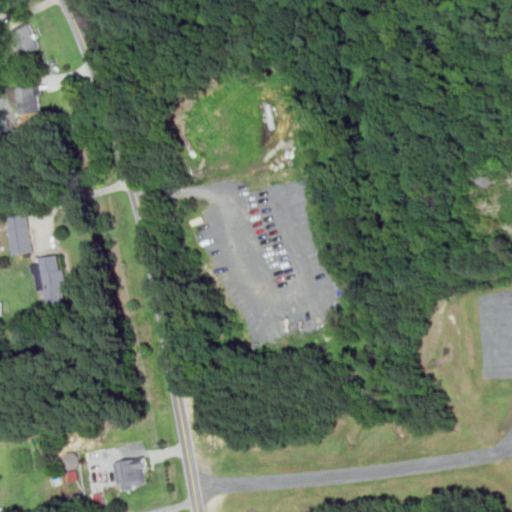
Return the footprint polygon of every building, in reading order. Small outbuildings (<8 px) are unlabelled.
[(44,46),(30,20),(13,29),(27,55),(44,46)] [(12,85),(11,102),(22,103),(22,113),(43,114),(44,86),(12,85)] [(16,253),(10,214),(30,211),(36,250),(16,253)] [(50,304),(49,294),(43,295),(42,290),(40,290),(38,273),(36,273),(33,264),(44,262),(43,257),(61,254),(63,269),(67,269),(70,285),(66,286),(68,302),(50,304)] [(81,465),(79,452),(68,454),(70,467),(81,465)] [(123,489),(153,482),(147,456),(117,463),(123,489)]
